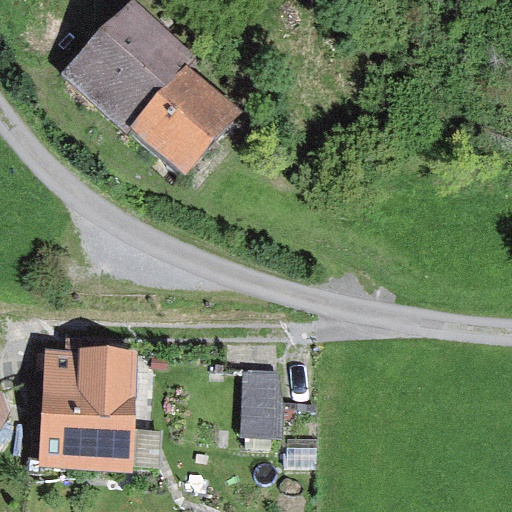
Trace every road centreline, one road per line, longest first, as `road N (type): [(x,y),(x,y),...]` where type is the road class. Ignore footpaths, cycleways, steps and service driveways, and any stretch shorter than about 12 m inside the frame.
road 1 (track): [(0,102),(102,220),(181,270),(468,336),(511,337)]
road 2 (track): [(0,321),(377,315)]
